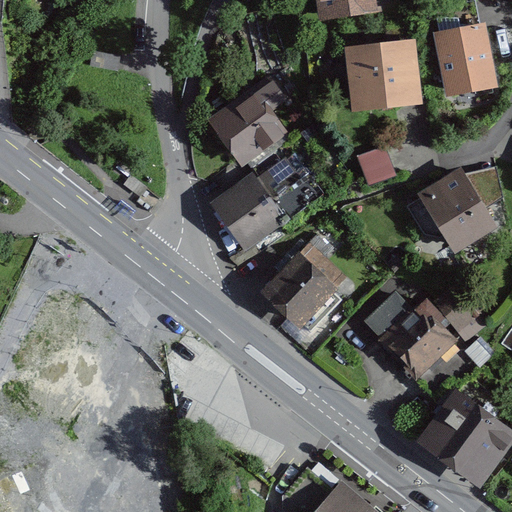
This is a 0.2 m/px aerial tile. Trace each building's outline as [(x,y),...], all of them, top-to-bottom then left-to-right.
[(316,0),(320,18),(385,8),(391,0),(316,0)] [(457,16),(436,16),(439,28),(432,30),(445,93),(499,82),(486,19),(459,24),(457,16)] [(415,34),(344,43),(352,106),(423,98),(415,34)] [(120,54),(92,49),(90,65),(118,69),(120,54)] [(247,159),(251,164),(277,147),(286,140),(283,135),(289,132),(272,107),(287,97),(273,77),(270,79),(267,75),(207,114),(241,164),(247,159)] [(291,97),(296,93),(290,83),(284,87),(291,97)] [(306,141),(321,132),(315,122),(300,131),(306,141)] [(386,143),(357,153),(367,183),(396,174),(386,143)] [(277,147),(251,164),(253,167),(209,199),(245,248),(287,217),(285,213),(320,188),(294,152),(285,158),(277,147)] [(439,237),(444,234),(454,250),(498,222),(460,161),(416,189),(421,197),(408,205),(426,234),(439,237)] [(145,186),(135,178),(122,194),(132,202),(145,186)] [(136,207),(125,199),(119,206),(131,215),(136,207)] [(289,314),(280,323),(300,342),(341,298),(333,290),(347,276),(321,252),(331,242),(318,230),(305,244),(298,239),(273,265),(277,268),(260,286),(289,314)] [(435,297),(466,340),(490,323),(481,311),(483,309),(462,278),(435,297)] [(74,311),(80,300),(50,285),(11,360),(27,368),(21,379),(33,385),(27,396),(43,404),(67,416),(71,419),(77,408),(80,410),(119,334),(74,311)] [(433,395),(455,375),(459,380),(477,363),(464,349),(466,347),(445,324),(450,319),(427,294),(412,307),(395,289),(364,317),(380,334),(378,335),(433,395)] [(511,350),(511,327),(501,343),(511,350)] [(466,347),(464,349),(477,363),(479,365),(495,351),(480,334),(466,347)] [(479,481),(511,436),(511,424),(456,384),(417,437),(479,481)] [(67,416),(43,404),(30,429),(54,441),(67,416)] [(282,509),(284,511),(384,511),(340,475),(331,486),(307,465),(282,493),(282,509)]
